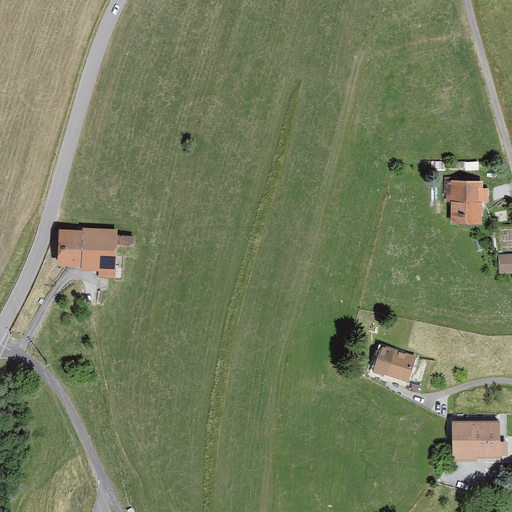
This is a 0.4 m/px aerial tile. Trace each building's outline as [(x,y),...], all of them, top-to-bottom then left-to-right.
[(480,181),(445,181),(445,195),(453,195),(452,222),(480,223),(480,202),(487,202),(487,188),(480,188),(480,181)] [(133,245),(134,237),(117,236),(118,234),(94,232),(94,228),(83,228),(82,232),(61,230),(59,263),(100,265),(99,275),(116,276),(117,243),(133,245)] [(511,256),(501,257),(502,273),(511,271),(511,256)] [(414,358),(381,346),(373,371),(383,375),(385,371),(408,379),(414,358)] [(453,422),(454,454),(499,454),(499,448),(502,448),(502,441),(499,441),(499,421),(453,422)]
